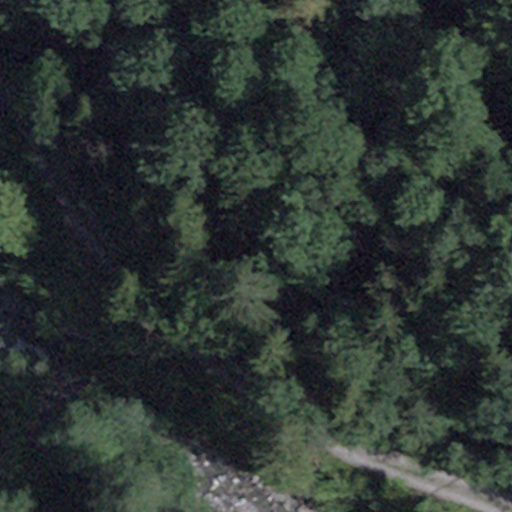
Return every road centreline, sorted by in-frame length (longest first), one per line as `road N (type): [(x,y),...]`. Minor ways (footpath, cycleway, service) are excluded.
road 1 (track): [(0,79),(127,134),(326,432),(468,511)]
road 2 (track): [(511,110),(457,0)]
